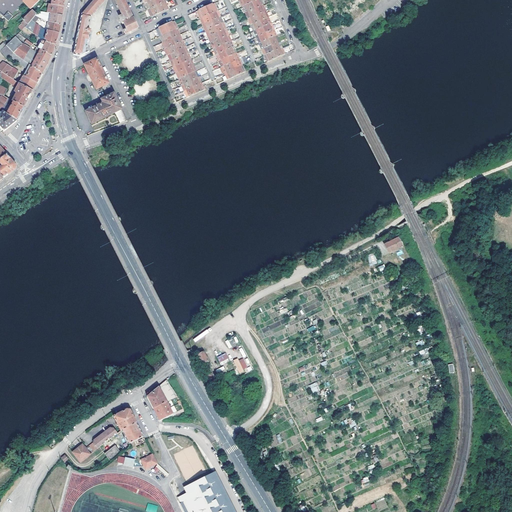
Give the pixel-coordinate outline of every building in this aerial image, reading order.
[(24,0),(25,0),(23,3),(30,10),(36,4),(32,0),(24,0)] [(93,0),(81,15),(80,20),(78,28),(73,55),(79,57),(88,52),(87,48),(89,34),(89,33),(90,27),(87,26),(89,16),(103,0),(93,0)] [(124,0),(113,0),(121,16),(118,17),(121,24),(122,23),(125,30),(123,31),(124,35),(137,28),(124,0)] [(143,0),(147,9),(151,18),(168,10),(165,2),(163,0),(143,0)] [(251,3),(254,9),(260,6),(263,6),(260,0),(258,0),(257,0),(251,3)] [(245,13),(254,9),(251,3),(245,6),(242,7),(243,7),(245,13)] [(205,9),(208,16),(215,13),(215,11),(217,12),(214,4),(205,9)] [(53,6),(52,6),(51,14),(61,17),(62,13),(63,8),(53,6)] [(254,9),(256,15),(263,12),(265,11),(263,6),(260,6),(254,9)] [(202,18),(208,16),(205,9),(196,12),(200,20),(201,20),(200,18),(201,18),(202,18)] [(245,13),(248,19),(250,18),(256,15),(254,9),(245,13)] [(31,20),(35,16),(36,15),(32,11),(23,20),(27,25),(31,20)] [(51,14),(39,11),(36,15),(35,16),(38,18),(48,24),(49,23),(60,25),(60,22),(61,21),(61,17),(51,14)] [(208,16),(211,22),(217,19),(217,18),(219,17),(217,12),(215,11),(215,13),(208,16)] [(256,15),(259,22),(265,19),(267,17),(268,18),(265,11),(263,12),(256,15)] [(250,25),(259,22),(256,15),(250,18),(248,19),(250,25)] [(200,20),(202,25),(204,24),(205,24),(211,22),(208,16),(202,18),(201,18),(200,18),(201,20),(200,20)] [(211,22),(213,28),(220,25),(220,24),(222,23),(220,18),(219,17),(217,18),(217,19),(211,22)] [(259,22),(262,28),(268,25),(268,24),(270,23),(268,18),(267,17),(265,19),(259,22)] [(34,23),(31,20),(27,25),(24,28),(38,37),(42,40),(46,41),(46,42),(55,45),(55,44),(57,39),(57,37),(58,34),(47,31),(44,31),(34,23)] [(208,30),(213,28),(211,22),(205,24),(204,24),(202,25),(205,31),(207,30),(208,30)] [(250,25),(253,31),(262,28),(259,22),(250,25)] [(47,31),(58,34),(59,29),(60,25),(49,23),(48,24),(47,31)] [(165,26),(168,33),(175,30),(174,30),(172,23),(165,26)] [(213,28),(216,34),(223,31),(223,30),(225,29),(223,24),(222,23),(220,24),(220,25),(213,28)] [(262,28),(265,34),(270,31),(272,30),(273,30),(270,23),(268,24),(268,25),(262,28)] [(168,33),(165,26),(159,29),(161,35),(162,36),(168,33)] [(205,31),(207,37),(210,36),(216,34),(213,28),(208,30),(207,30),(205,31)] [(256,37),(265,34),(262,28),(253,31),(256,37)] [(168,33),(171,39),(177,36),(179,35),(177,30),(176,31),(176,29),(174,30),(175,30),(168,33)] [(216,34),(219,40),(226,37),(226,36),(227,35),(225,30),(225,29),(223,30),(223,31),(216,34)] [(265,34),(267,40),(274,37),(274,36),(276,35),(273,30),(272,30),(270,31),(265,34)] [(168,33),(162,36),(164,42),(171,39),(168,33)] [(213,42),(219,40),(216,34),(210,36),(207,37),(210,43),(212,42),(213,42)] [(256,37),(259,43),(261,42),(262,43),(267,40),(265,34),(256,37)] [(171,39),(174,45),(180,42),(182,41),(180,35),(179,35),(177,36),(171,39)] [(219,40),(221,46),(228,43),(230,42),(228,36),(227,35),(226,36),(226,37),(219,40)] [(267,40),(270,46),(276,43),(278,42),(276,36),(276,35),(274,36),(274,37),(267,40)] [(42,51),(40,50),(36,59),(34,57),(36,53),(30,50),(30,49),(22,45),(15,37),(6,46),(10,51),(13,53),(41,74),(45,67),(46,64),(51,56),(42,51)] [(171,39),(164,42),(162,43),(165,49),(174,45),(171,39)] [(210,44),(213,49),(215,48),(216,49),(221,46),(219,40),(213,42),(212,42),(210,43),(210,44)] [(264,49),(270,46),(267,40),(262,43),(261,42),(259,43),(261,50),(263,49),(264,49)] [(174,45),(176,51),(183,48),(185,47),(182,41),(180,42),(174,45)] [(53,49),(55,45),(46,42),(42,51),(51,56),(52,51),(53,49)] [(221,46),(224,52),(233,48),(231,42),(230,42),(228,43),(221,46)] [(270,46),(273,52),(279,50),(279,49),(281,48),(279,42),(278,42),(276,43),(270,46)] [(154,46),(155,51),(164,48),(162,43),(154,46)] [(10,51),(6,46),(3,44),(0,45),(0,50),(0,51),(5,56),(7,59),(9,57),(13,53),(10,51)] [(174,45),(165,49),(168,55),(176,51),(174,45)] [(218,55),(224,52),(221,46),(216,49),(215,48),(213,49),(213,50),(216,55),(218,54),(218,55)] [(261,50),(264,56),(266,55),(267,55),(273,52),(270,46),(264,49),(263,49),(261,50)] [(176,51),(179,57),(185,54),(187,53),(185,47),(183,48),(176,51)] [(224,52),(227,58),(234,55),(236,54),(233,48),(224,52)] [(273,52),(276,59),(284,55),(282,48),(281,48),(279,49),(279,50),(273,52)] [(168,55),(170,60),(172,60),(173,60),(179,57),(176,51),(168,55)] [(216,56),(219,62),(227,58),(224,52),(218,55),(218,54),(216,55),(216,56)] [(264,56),(267,63),(276,59),(273,52),(267,55),(266,55),(264,56)] [(41,74),(13,53),(9,57),(27,70),(26,72),(23,77),(36,84),(39,79),(41,74)] [(179,57),(182,64),(188,61),(188,60),(190,59),(187,54),(187,53),(185,54),(179,57)] [(227,58),(230,64),(236,61),(238,60),(236,54),(234,55),(227,58)] [(175,66),(182,64),(179,57),(173,60),(172,60),(170,60),(170,61),(173,67),(175,66)] [(224,67),(230,64),(227,58),(219,62),(221,68),(222,67),(224,67)] [(97,59),(84,65),(90,79),(96,90),(101,87),(108,84),(97,59)] [(182,64),(184,69),(191,67),(191,66),(193,65),(191,60),(190,59),(188,60),(188,61),(182,64)] [(230,64),(232,70),(239,67),(239,66),(241,66),(239,60),(238,60),(236,61),(230,64)] [(11,68),(3,62),(0,65),(0,72),(13,81),(16,75),(10,71),(11,68)] [(173,68),(176,73),(178,72),(184,69),(182,64),(175,66),(173,67),(173,68)] [(221,68),(224,74),(225,73),(228,73),(232,70),(230,64),(224,67),(222,67),(221,68)] [(184,69),(187,76),(193,73),(194,72),(195,71),(193,66),(193,65),(191,66),(191,67),(184,69)] [(232,70),(235,77),(244,73),(241,66),(239,66),(239,67),(232,70)] [(181,78),(187,76),(184,69),(178,72),(176,73),(178,79),(180,78),(181,78)] [(224,74),(227,81),(235,77),(232,70),(228,73),(225,73),(224,74)] [(187,76),(190,82),(196,79),(196,78),(198,78),(196,72),(195,71),(194,72),(193,73),(187,76)] [(0,72),(0,77),(17,88),(15,92),(16,94),(12,101),(12,102),(13,102),(23,107),(26,103),(28,99),(32,92),(19,84),(13,81),(0,72)] [(179,80),(181,85),(183,84),(184,84),(190,82),(187,76),(181,78),(180,78),(178,79),(179,80)] [(19,84),(32,92),(34,88),(35,87),(36,84),(23,77),(19,84)] [(190,82),(193,88),(199,85),(201,83),(201,84),(198,78),(196,78),(196,79),(190,82)] [(186,91),(193,88),(190,82),(184,84),(183,84),(181,85),(181,86),(184,92),(186,90),(186,91)] [(193,88),(195,95),(205,91),(201,84),(201,83),(199,85),(193,88)] [(184,92),(187,98),(195,95),(193,88),(186,91),(186,90),(184,92)] [(0,108),(5,103),(11,107),(7,114),(7,115),(16,121),(20,113),(22,109),(23,107),(13,102),(12,102),(12,101),(4,97),(0,94),(0,108)] [(121,110),(113,94),(106,97),(101,100),(102,104),(85,112),(91,125),(114,114),(121,110)] [(3,112),(2,112),(0,113),(0,126),(3,131),(8,127),(16,121),(7,115),(7,114),(3,112)] [(0,168),(0,173),(4,179),(16,170),(16,168),(16,166),(16,165),(14,164),(12,161),(6,155),(0,159),(0,163),(2,167),(0,168)] [(386,246),(390,254),(403,246),(399,238),(386,246)] [(367,256),(370,266),(377,264),(374,254),(367,256)] [(257,317),(262,323),(260,324),(264,328),(267,325),(265,323),(269,319),(266,316),(268,314),(264,310),(257,317)] [(234,341),(239,351),(243,348),(238,339),(234,341)] [(224,342),(213,347),(226,371),(228,370),(230,374),(233,372),(237,379),(242,376),(224,342)] [(208,362),(203,353),(195,358),(196,362),(198,361),(209,380),(215,378),(207,362),(208,362)] [(254,370),(251,363),(241,367),(245,374),(254,370)] [(313,393),(320,390),(316,382),(309,385),(313,393)] [(164,397),(158,388),(146,398),(150,404),(153,410),(167,403),(164,397)] [(167,403),(153,410),(156,414),(159,419),(173,414),(168,404),(167,403)] [(122,431),(138,423),(132,411),(127,408),(119,414),(114,417),(119,425),(117,427),(121,432),(122,431)] [(129,445),(145,437),(141,430),(138,423),(122,431),(129,445)] [(85,449),(90,456),(99,449),(119,434),(116,429),(98,440),(97,438),(93,441),(94,443),(85,449)] [(104,453),(109,460),(120,451),(115,445),(104,453)] [(78,450),(73,453),(81,463),(90,456),(85,449),(83,446),(78,450)] [(146,470),(156,464),(158,463),(154,456),(142,462),(146,470)] [(156,464),(173,481),(175,480),(158,463),(156,464)] [(228,511),(212,476),(188,487),(191,493),(188,495),(183,497),(180,499),(186,511),(228,511)] [(49,495),(59,498),(63,483),(52,480),(49,495)] [(148,503),(145,511),(148,511),(156,511),(158,506),(148,503)]
